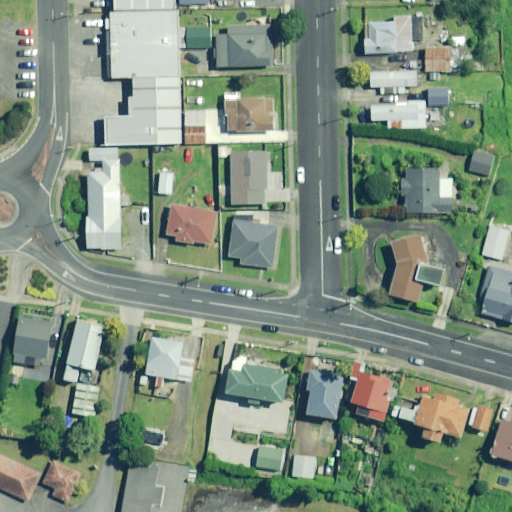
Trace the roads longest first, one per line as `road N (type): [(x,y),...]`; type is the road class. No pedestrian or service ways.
road 1 (residential): [(316,318),(315,0)]
road 2 (residential): [(71,271),(133,290),(316,318)]
road 3 (residential): [(316,318),(511,368)]
